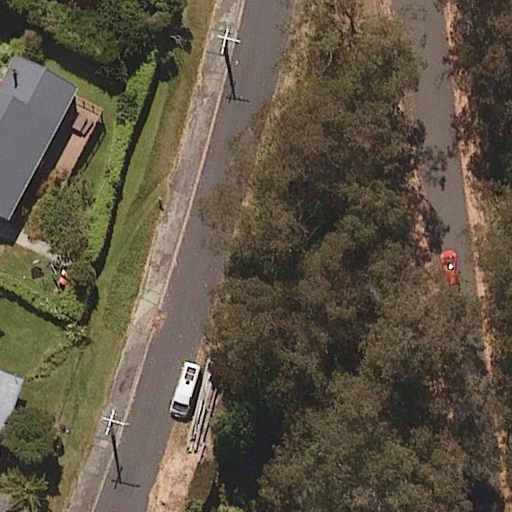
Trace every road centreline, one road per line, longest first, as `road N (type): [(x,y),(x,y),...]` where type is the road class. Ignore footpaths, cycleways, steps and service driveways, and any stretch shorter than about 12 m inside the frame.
road 1 (residential): [(271,0),(246,107),(121,511)]
road 2 (residential): [(482,511),(411,0)]
